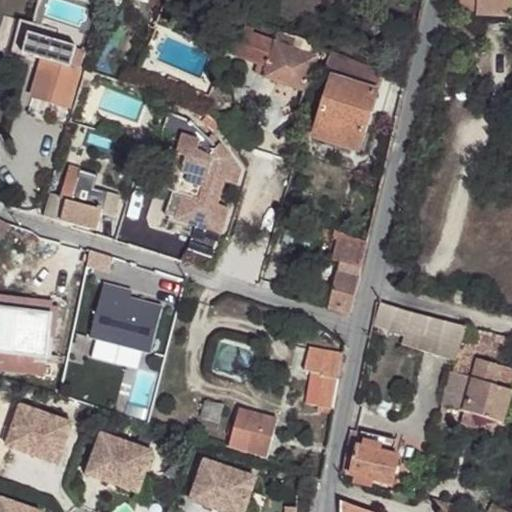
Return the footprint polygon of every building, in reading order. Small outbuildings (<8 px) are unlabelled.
[(477,0),(459,0),(459,15),(476,15),(477,0)] [(511,0),(477,0),(476,15),(511,16),(511,0)] [(52,32),(19,22),(9,59),(42,68),(33,97),(69,107),(84,55),(75,53),(76,48),(49,40),(52,32)] [(258,64),(268,68),(276,45),(237,33),(230,53),(258,64)] [(309,58),(313,45),(299,39),(294,52),(309,58)] [(315,61),(309,58),(294,52),(276,45),(268,68),(264,80),(263,81),(302,97),(315,61)] [(328,58),(329,51),(322,49),(320,54),(328,58)] [(361,80),(368,66),(329,51),(328,58),(324,67),(332,70),(361,80)] [(264,80),(268,68),(258,64),(253,76),(264,80)] [(327,86),(332,70),(324,67),(319,83),(327,86)] [(377,88),(361,80),(332,70),(327,86),(330,87),(332,80),(375,94),(377,88)] [(169,76),(165,85),(207,104),(210,97),(182,84),(183,83),(169,76)] [(367,141),(361,139),(375,94),(332,80),(330,87),(313,139),(363,154),(367,141)] [(191,125),(168,116),(160,139),(172,144),(183,147),(178,158),(183,159),(174,182),(185,186),(172,222),(193,230),(185,253),(208,261),(226,212),(215,208),(224,185),(234,188),(239,174),(217,148),(214,151),(191,125)] [(237,116),(225,125),(241,149),(254,140),(237,116)] [(287,124),(279,122),(275,135),(283,138),(287,124)] [(183,147),(172,144),(156,190),(170,194),(162,218),(172,222),(185,186),(174,182),(183,159),(178,158),(183,147)] [(79,171),(76,183),(102,190),(105,177),(80,170),(83,158),(72,156),(68,168),(79,171)] [(43,218),(69,226),(96,233),(101,215),(114,218),(120,195),(102,190),(76,183),(79,171),(68,168),(65,181),(59,196),(49,194),(43,218)] [(0,222),(0,239),(2,241),(9,229),(0,222)] [(339,267),(327,310),(351,317),(366,250),(337,244),(332,265),(339,267)] [(111,261),(89,254),(86,270),(108,276),(111,261)] [(104,289),(89,341),(149,358),(161,312),(129,303),(116,300),(118,292),(104,289)] [(464,293),(455,291),(453,299),(462,301),(464,293)] [(131,296),(118,292),(116,300),(129,303),(131,296)] [(0,307),(50,313),(47,341),(58,343),(61,302),(0,294),(0,307)] [(465,327),(381,304),(372,328),(388,333),(388,334),(403,338),(401,346),(456,362),(457,357),(459,350),(465,327)] [(0,307),(0,372),(54,379),(56,361),(46,359),(47,341),(50,313),(0,307)] [(508,338),(465,327),(459,350),(503,361),(508,338)] [(308,406),(334,411),(343,358),(308,347),(303,370),(313,372),(308,406)] [(501,367),(478,361),(478,364),(457,357),(456,362),(442,407),(447,408),(463,412),(464,413),(478,417),(503,424),(511,392),(511,369),(501,366),(501,367)] [(220,406),(205,402),(200,416),(215,421),(220,406)] [(11,428),(5,446),(58,464),(71,422),(19,405),(11,428)] [(442,407),(438,421),(443,422),(447,408),(442,407)] [(278,419),(241,408),(230,447),(268,458),(278,419)] [(478,417),(464,413),(461,423),(475,427),(478,417)] [(443,422),(438,421),(434,438),(434,439),(444,442),(448,424),(443,422)] [(0,454),(3,455),(5,446),(11,428),(0,424),(0,454)] [(362,433),(351,430),(349,443),(358,446),(362,433)] [(358,446),(349,443),(342,474),(350,476),(392,486),(399,456),(393,455),(396,441),(362,433),(358,446)] [(138,496),(145,479),(152,455),(100,438),(86,479),(138,496)] [(222,511),(244,511),(249,501),(256,478),(204,461),(190,501),(222,511)] [(157,483),(145,479),(138,496),(135,506),(148,510),(157,483)] [(0,511),(28,511),(0,501),(0,511)] [(259,511),(262,504),(249,501),(244,511),(259,511)] [(368,511),(341,501),(340,511),(368,511)]
